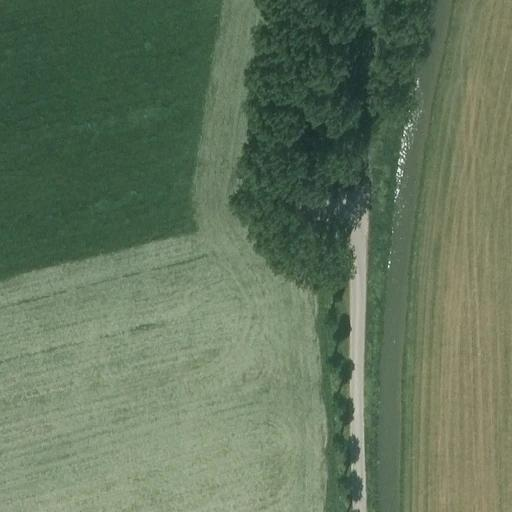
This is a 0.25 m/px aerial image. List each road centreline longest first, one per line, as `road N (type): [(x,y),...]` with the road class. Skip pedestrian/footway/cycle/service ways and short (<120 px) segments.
road 1 (unclassified): [(360,511),(363,218)]
road 2 (unclassified): [(363,218),(322,200),(291,138),(302,0)]
road 3 (unclassified): [(363,218),(371,0)]
